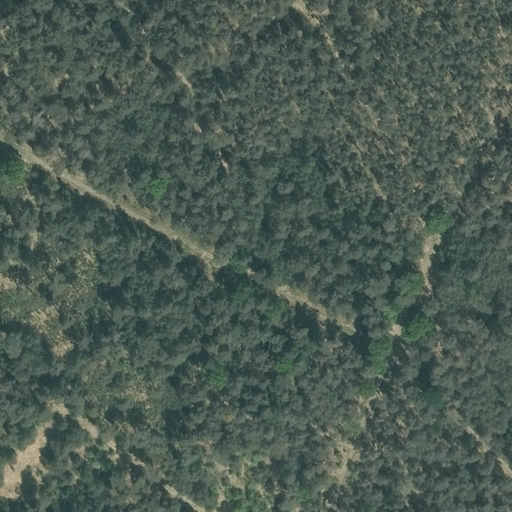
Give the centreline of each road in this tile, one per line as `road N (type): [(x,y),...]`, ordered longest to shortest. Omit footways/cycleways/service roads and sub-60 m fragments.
road 1 (track): [(390,357),(0,143)]
road 2 (track): [(295,0),(448,220),(511,80)]
road 3 (track): [(328,511),(390,357)]
road 4 (track): [(448,220),(390,357)]
